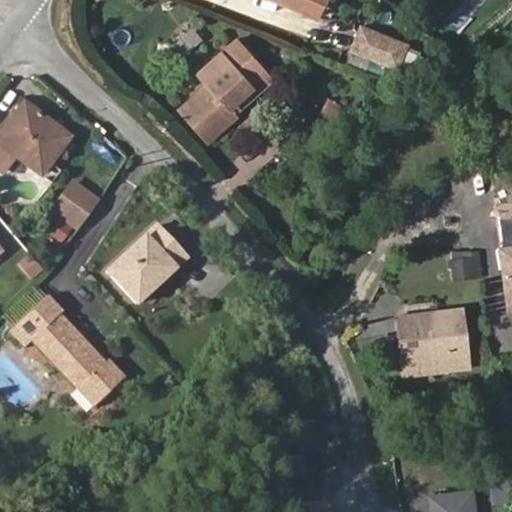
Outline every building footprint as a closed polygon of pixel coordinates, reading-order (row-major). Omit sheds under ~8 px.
[(272,0),(314,19),(323,0),(272,0)] [(406,44),(361,25),(351,48),(397,67),(406,44)] [(229,107),(266,74),(236,40),(197,73),(207,85),(179,110),(206,141),(235,115),(234,114),(229,107)] [(234,114),(272,81),(266,74),(229,107),(234,114)] [(40,176),(69,137),(23,102),(0,132),(0,172),(1,173),(14,156),(40,176)] [(78,229),(98,203),(72,184),(52,210),(78,229)] [(137,304),(186,258),(156,225),(106,271),(137,304)] [(511,245),(496,247),(505,313),(511,312),(511,245)] [(185,271),(205,297),(227,280),(206,254),(185,271)] [(482,275),(479,255),(452,258),(454,278),(482,275)] [(124,378),(105,363),(59,315),(62,312),(47,295),(8,331),(24,347),(31,341),(92,407),(124,378)] [(471,370),(464,306),(397,314),(404,378),(471,370)] [(322,434),(320,420),(292,423),(294,437),(322,434)] [(0,446),(0,486),(20,467),(0,446)] [(489,502),(505,502),(504,475),(489,476),(489,502)] [(476,511),(473,488),(425,495),(427,511),(476,511)]
